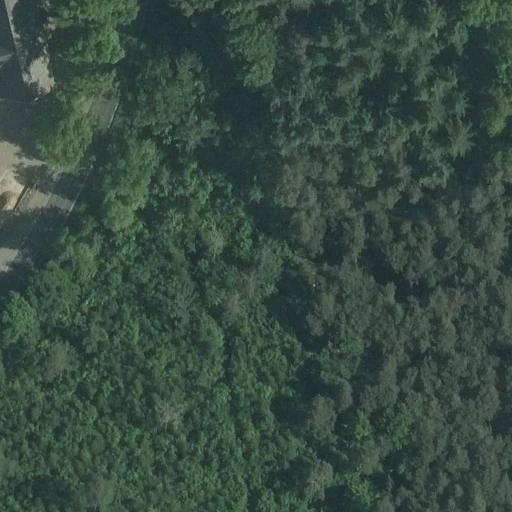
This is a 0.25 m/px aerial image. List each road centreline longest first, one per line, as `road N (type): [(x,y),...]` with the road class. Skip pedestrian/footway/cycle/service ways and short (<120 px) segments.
road 1 (track): [(258,511),(246,409),(193,262),(146,202),(81,157)]
road 2 (secondary): [(0,297),(70,182),(137,0)]
road 3 (track): [(511,147),(463,0)]
